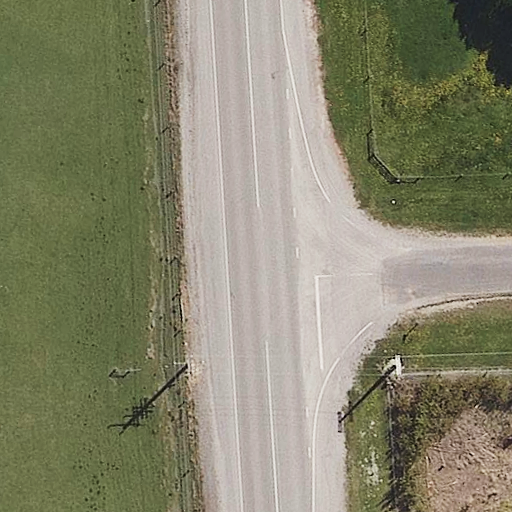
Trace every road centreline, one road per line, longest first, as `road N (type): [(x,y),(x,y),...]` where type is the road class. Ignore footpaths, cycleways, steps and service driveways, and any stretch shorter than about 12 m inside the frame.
road 1 (primary): [(245,0),(262,277)]
road 2 (residential): [(511,269),(262,277)]
road 3 (primary): [(262,277),(278,511)]
